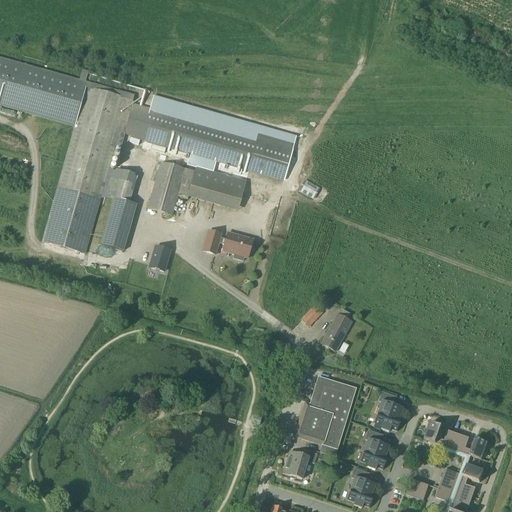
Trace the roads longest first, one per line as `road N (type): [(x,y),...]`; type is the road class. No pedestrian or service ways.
road 1 (track): [(241,0),(300,148),(279,192),(511,282)]
road 2 (residential): [(380,511),(415,413),(428,408),(499,432),(479,511)]
road 3 (residential): [(262,489),(299,370)]
